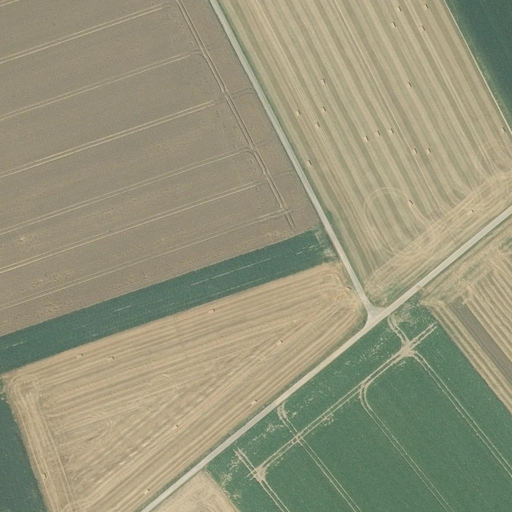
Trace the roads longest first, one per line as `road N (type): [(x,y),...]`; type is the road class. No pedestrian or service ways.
road 1 (track): [(211,0),(374,322)]
road 2 (track): [(144,511),(374,322)]
road 3 (track): [(511,210),(374,322)]
